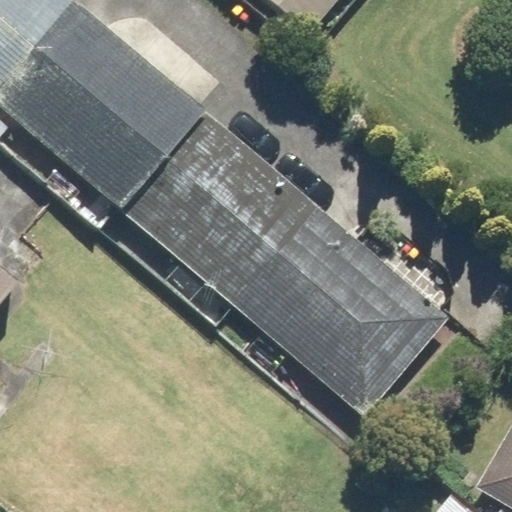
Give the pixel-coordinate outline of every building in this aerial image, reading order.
[(458,321),(78,0),(0,0),(0,107),(372,422),(458,321)] [(278,0),(314,31),(340,0),(278,0)] [(0,306),(23,281),(0,260),(0,306)] [(511,433),(482,488),(511,504),(511,433)] [(485,511),(462,491),(442,511),(485,511)]
